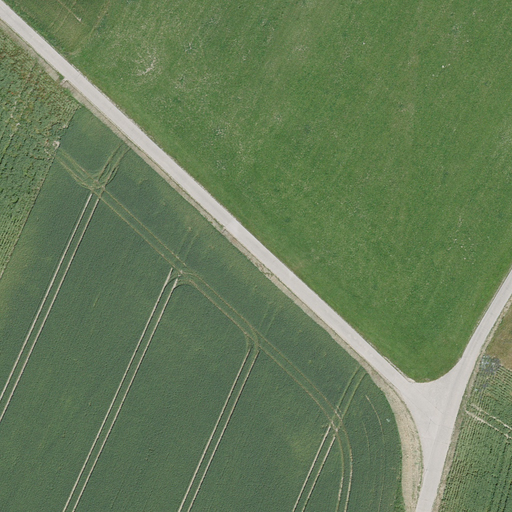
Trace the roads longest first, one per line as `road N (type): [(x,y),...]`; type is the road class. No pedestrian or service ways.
road 1 (track): [(423,511),(442,420),(0,7)]
road 2 (track): [(442,420),(511,280)]
